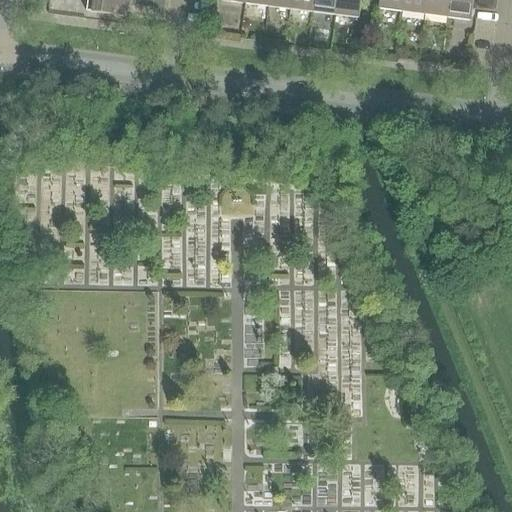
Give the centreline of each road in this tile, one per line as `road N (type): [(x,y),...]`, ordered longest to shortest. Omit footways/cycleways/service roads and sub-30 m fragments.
road 1 (tertiary): [(495,116),(169,75)]
road 2 (tertiary): [(169,75),(4,54)]
